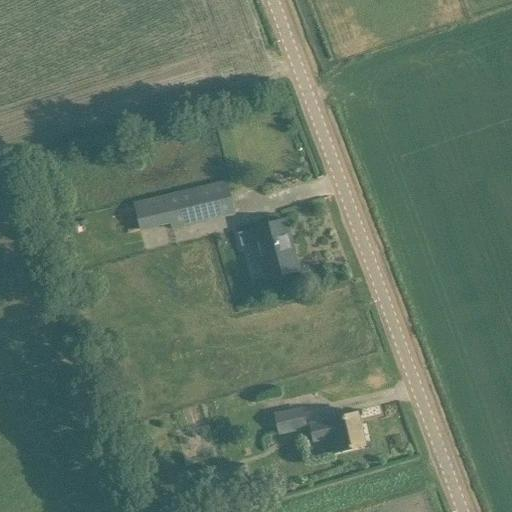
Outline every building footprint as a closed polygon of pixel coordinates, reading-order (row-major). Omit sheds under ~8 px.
[(172,231),(235,215),(226,180),(163,195),(170,223),(172,231)] [(265,279),(279,275),(299,270),(286,220),(267,225),(238,232),(242,247),(256,243),(265,279)] [(274,414),(274,416),(266,418),(270,434),(278,432),(279,435),(307,429),(302,407),(274,414)] [(366,445),(358,413),(357,410),(322,416),(323,420),(309,422),(313,444),(326,441),(329,454),(366,445)] [(248,464),(216,473),(214,467),(198,472),(203,488),(236,478),(238,486),(253,481),(248,464)]
